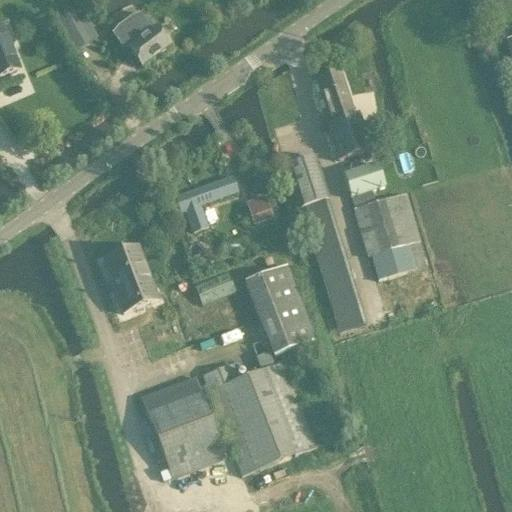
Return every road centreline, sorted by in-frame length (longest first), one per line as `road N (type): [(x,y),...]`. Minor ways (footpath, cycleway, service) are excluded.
road 1 (tertiary): [(339,0),(0,238)]
road 2 (track): [(216,511),(306,477),(326,481),(343,511)]
